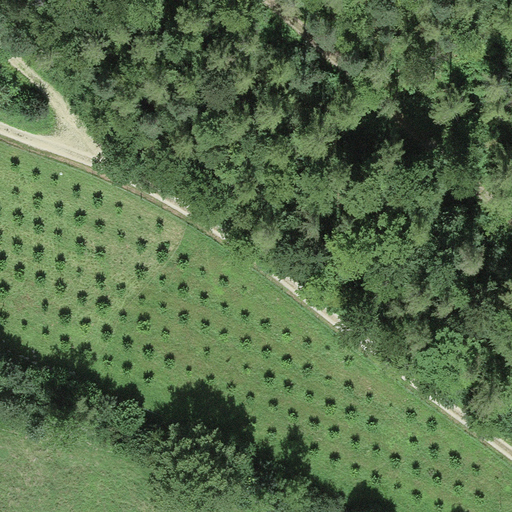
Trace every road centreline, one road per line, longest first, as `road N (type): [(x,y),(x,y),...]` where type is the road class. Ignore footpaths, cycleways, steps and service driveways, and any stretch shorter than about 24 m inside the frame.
road 1 (track): [(88,165),(199,217),(364,346),(511,446)]
road 2 (track): [(254,0),(511,229)]
road 3 (track): [(0,50),(62,103),(90,152),(88,165),(0,128)]
